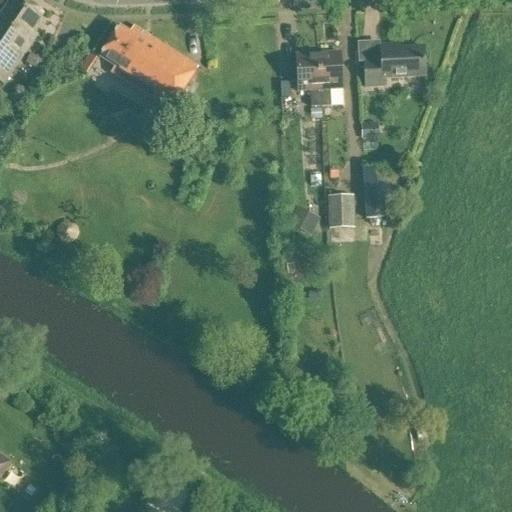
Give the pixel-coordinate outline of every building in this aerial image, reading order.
[(42,16),(19,0),(9,0),(0,13),(0,83),(2,85),(37,35),(32,31),(42,16)] [(130,36),(120,29),(100,60),(115,69),(111,75),(170,113),(197,69),(147,38),(134,29),(130,36)] [(398,51),(398,46),(379,47),(380,63),(363,64),(365,89),(385,88),(384,82),(424,79),(422,50),(398,51)] [(318,56),(321,109),(331,109),(330,93),(343,92),(341,55),(318,56)] [(26,64),(25,65),(36,72),(42,63),(41,62),(31,56),(26,64)] [(321,109),(318,56),(296,57),(298,95),(310,94),(311,110),(321,109)] [(321,112),(310,112),(311,122),(321,121),(321,112)] [(373,127),(361,127),(362,142),(373,141),(373,127)] [(376,195),(364,195),(366,222),(391,220),(395,220),(395,209),(392,169),(375,170),(376,195)] [(355,197),(329,198),(330,230),(356,230),(355,197)] [(298,211),(289,228),(300,233),(309,216),(298,211)] [(0,480),(11,465),(0,457),(0,480)]
